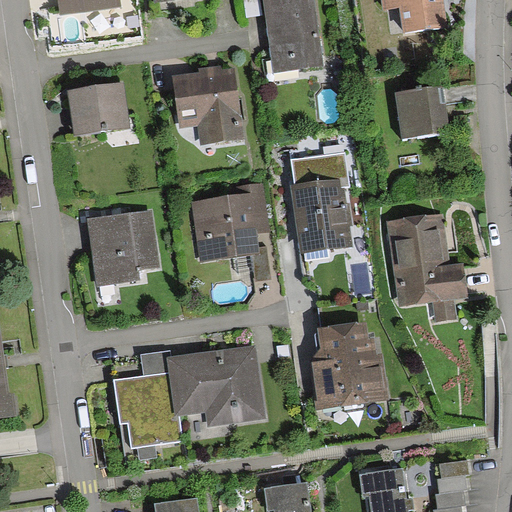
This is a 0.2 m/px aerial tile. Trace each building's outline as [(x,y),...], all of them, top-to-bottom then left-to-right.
[(62,0),(64,10),(122,3),(122,0),(62,0)] [(267,0),(275,67),(323,62),(316,0),(267,0)] [(406,0),(409,22),(447,18),(445,0),(406,0)] [(203,139),(244,134),(237,67),(176,74),(182,122),(201,119),(203,139)] [(73,86),(78,130),(130,124),(125,80),(73,86)] [(406,88),(411,130),(451,125),(446,83),(406,88)] [(303,246),(354,239),(347,178),(295,185),(303,246)] [(254,249),(260,248),(258,231),(269,230),(263,182),(244,185),(245,192),(196,199),(203,255),(254,249)] [(90,215),(99,279),(142,273),(140,262),(159,260),(152,207),(90,215)] [(435,295),(437,317),(459,315),(457,295),(469,293),(466,259),(449,261),(444,211),(394,216),(401,298),(435,295)] [(258,278),(273,276),(269,247),(260,248),(254,249),(258,278)] [(318,404),(388,394),(382,351),(380,352),(377,334),(371,335),(369,317),(321,324),(325,350),(311,352),(318,404)] [(212,423),(263,416),(253,351),(232,354),(173,362),(180,413),(210,409),(212,423)] [(0,417),(8,417),(0,356),(0,417)] [(133,451),(183,443),(173,373),(147,377),(139,378),(122,381),(133,451)] [(468,492),(466,477),(469,477),(468,462),(441,464),(443,479),(440,480),(442,495),(439,495),(440,511),(436,511),(461,511),(461,510),(465,509),(464,493),(468,492)] [(407,501),(403,471),(363,477),(367,503),(373,502),(374,511),(409,511),(417,510),(415,500),(407,501)] [(310,511),(306,484),(266,490),(269,511),(310,511)] [(199,511),(198,499),(158,505),(158,511),(199,511)]
